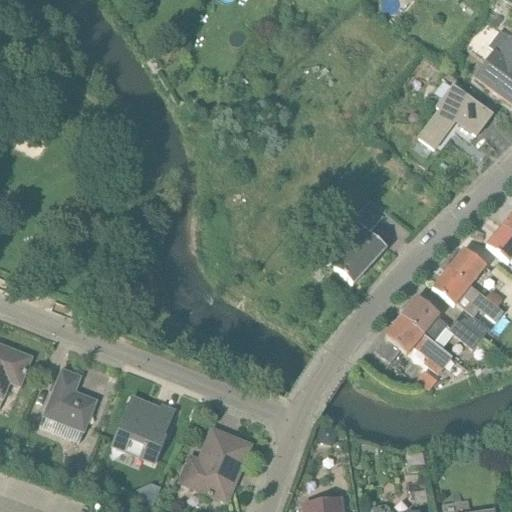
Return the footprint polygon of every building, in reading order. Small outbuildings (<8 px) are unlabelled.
[(492,55),(473,80),(511,109),(511,41),(509,39),(508,40),(499,34),(486,51),(492,55)] [(454,125),(471,138),(474,140),(490,119),(488,118),(493,111),(446,76),(432,97),(441,103),(434,114),(436,116),(416,144),(433,154),(454,125)] [(319,261),(351,289),(384,251),(368,238),(383,220),(364,204),(319,261)] [(511,215),(500,230),(511,239),(511,215)] [(511,239),(500,230),(485,250),(506,266),(511,258),(511,239)] [(463,252),(447,272),(468,287),(483,268),(463,252)] [(468,287),(447,272),(431,293),(451,308),(453,306),(462,314),(455,323),(479,344),(488,333),(473,321),(478,313),(494,326),(502,316),(496,311),(497,310),(485,301),(484,303),(466,289),(468,287)] [(492,294),(485,301),(497,310),(503,302),(492,294)] [(400,321),(433,347),(447,329),(436,321),(438,318),(416,301),(400,321)] [(406,358),(412,351),(425,362),(423,367),(438,379),(451,362),(439,353),(433,347),(400,321),(384,340),(406,358)] [(479,344),(455,323),(449,331),(446,334),(452,338),(471,353),(479,344)] [(0,348),(0,400),(2,402),(9,386),(21,390),(31,360),(0,348)] [(80,380),(61,373),(44,419),(85,435),(96,404),(74,395),(80,380)] [(432,394),(440,383),(425,373),(417,385),(432,394)] [(153,464),(173,414),(160,409),(159,412),(131,401),(111,447),(153,464)] [(211,433),(198,464),(189,460),(178,486),(211,500),(212,498),(223,503),(233,477),(236,478),(249,449),(211,433)] [(340,511),(340,503),(309,508),(309,511),(340,511)]
